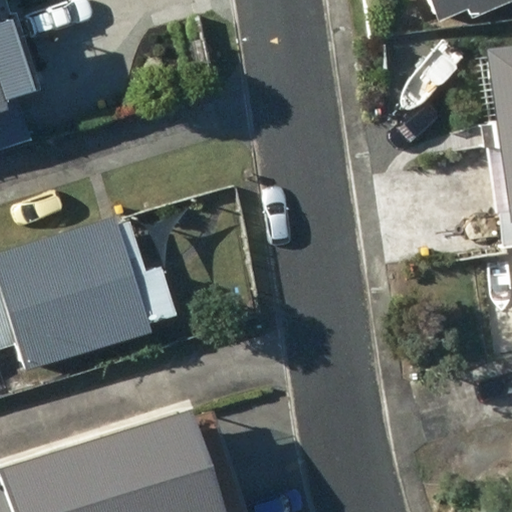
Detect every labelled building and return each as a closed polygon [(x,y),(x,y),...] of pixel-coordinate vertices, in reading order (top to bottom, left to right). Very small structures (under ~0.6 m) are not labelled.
[(428,0),(436,17),(466,3),(470,13),(500,0),(428,0)] [(0,109),(1,109),(0,105),(0,93),(27,86),(6,15),(0,17),(0,109)] [(497,144),(504,208),(491,209),(495,245),(511,242),(511,39),(480,43),(487,117),(476,119),(478,146),(497,144)] [(0,347),(11,344),(19,369),(149,328),(112,212),(0,246),(0,347)] [(0,511),(220,511),(186,404),(0,462),(0,511)]
